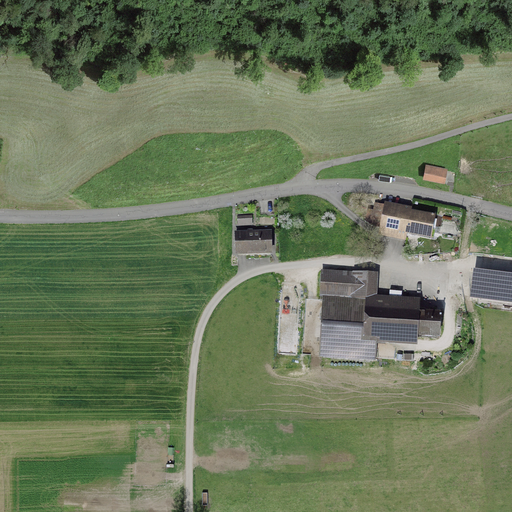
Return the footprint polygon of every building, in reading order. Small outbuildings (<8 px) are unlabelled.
[(426,166),(424,177),(443,181),(445,170),(426,166)] [(432,217),(410,213),(376,207),(373,225),(381,227),(380,232),(382,233),(383,228),(407,233),(429,237),(432,217)] [(250,216),(237,217),(237,223),(237,226),(251,225),(250,222),(250,216)] [(269,233),(235,234),(235,254),(244,253),(244,254),(270,253),(269,233)] [(511,273),(474,269),(470,298),(511,302),(511,273)] [(323,322),(321,356),(362,359),(363,343),(376,344),(384,345),(384,335),(416,337),(416,335),(436,336),(436,337),(439,337),(439,334),(438,334),(439,317),(440,317),(440,314),(437,314),(417,313),(418,301),(374,298),(375,276),(353,274),(351,297),(330,296),(325,295),(323,322)]
